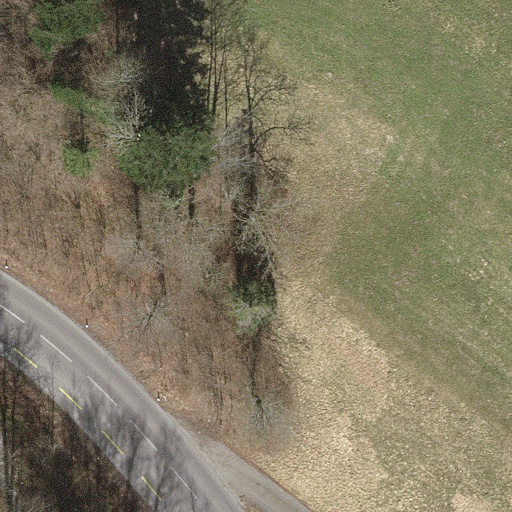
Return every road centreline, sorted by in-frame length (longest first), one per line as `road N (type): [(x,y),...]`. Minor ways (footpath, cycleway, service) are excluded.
road 1 (tertiary): [(142,440),(53,350),(0,311)]
road 2 (unclassified): [(142,440),(287,511)]
